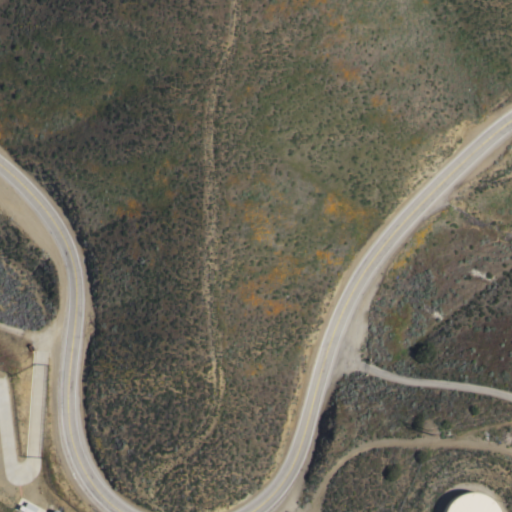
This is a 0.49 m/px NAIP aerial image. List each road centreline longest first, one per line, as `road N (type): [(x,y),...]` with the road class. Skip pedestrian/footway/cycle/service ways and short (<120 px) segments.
road 1 (secondary): [(511,119),(434,191),(359,280),(296,455),(279,489),(248,511),(94,491),(69,454),(64,397),(75,292),(67,243),(0,166)]
road 2 (track): [(227,0),(211,310),(150,511)]
road 3 (track): [(311,511),(333,461),(359,446),(477,445),(511,457)]
